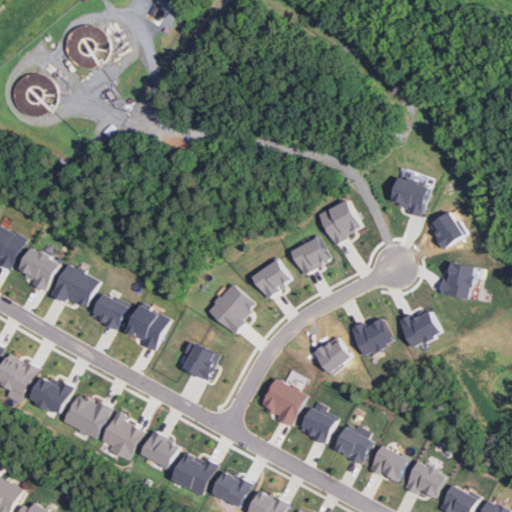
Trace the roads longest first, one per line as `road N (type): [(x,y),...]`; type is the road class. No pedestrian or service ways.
road 1 (residential): [(0,297),(385,511)]
road 2 (residential): [(226,424),(292,328),(396,265)]
